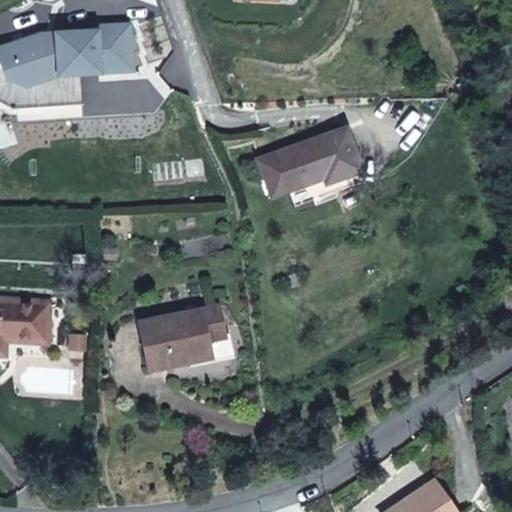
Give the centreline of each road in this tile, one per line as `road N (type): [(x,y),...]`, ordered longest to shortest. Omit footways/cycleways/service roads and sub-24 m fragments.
road 1 (unclassified): [(256,511),(367,456),(511,352)]
road 2 (unclassified): [(353,118),(214,125),(168,0)]
